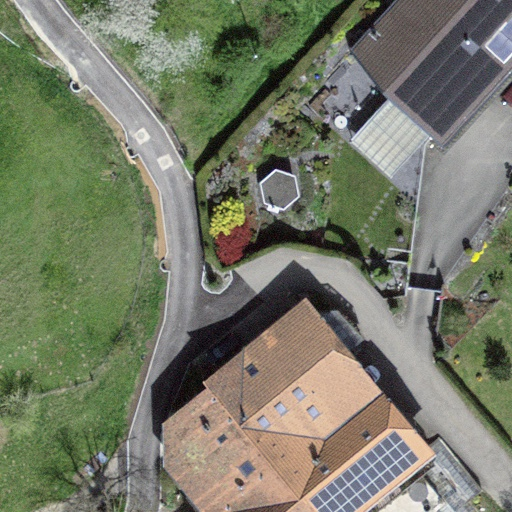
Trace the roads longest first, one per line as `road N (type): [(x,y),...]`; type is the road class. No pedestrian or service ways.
road 1 (residential): [(173,340),(277,275),(336,280),(511,484)]
road 2 (residential): [(35,0),(122,100),(173,186),(184,262),(173,340)]
road 3 (residential): [(173,340),(148,423),(139,511)]
